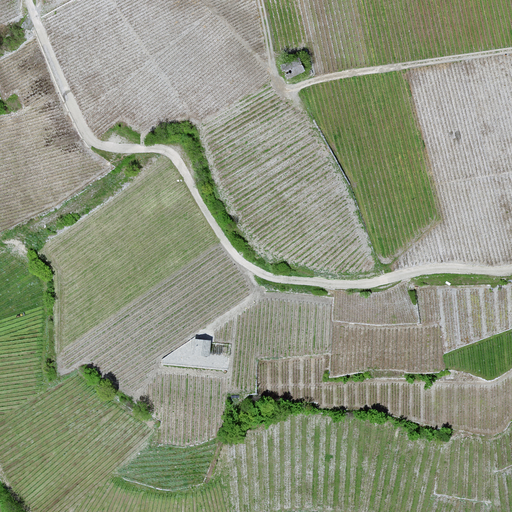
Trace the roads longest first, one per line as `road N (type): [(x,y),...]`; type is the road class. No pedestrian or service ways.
road 1 (track): [(511,269),(440,268),(371,285),(263,275),(231,245),(174,159),(154,149),(105,149),(86,127),(27,0)]
road 2 (track): [(259,0),(284,85),(511,49)]
